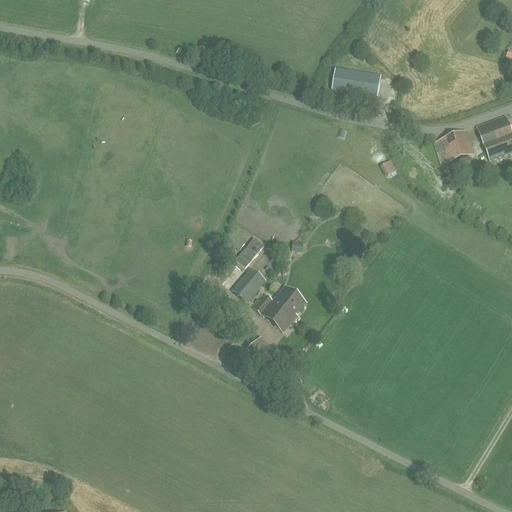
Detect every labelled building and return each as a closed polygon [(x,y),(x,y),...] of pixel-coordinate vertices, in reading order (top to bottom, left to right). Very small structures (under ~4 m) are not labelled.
[(336,71),(333,93),(378,100),(381,78),(336,71)] [(348,97),(346,109),(374,113),(376,102),(348,97)] [(490,163),(511,154),(511,132),(506,118),(477,129),(490,163)] [(347,131),(339,130),(337,138),(345,140),(347,131)] [(292,243),(291,253),(302,254),(303,244),(292,243)] [(231,292),(246,305),(266,282),(251,269),(231,292)] [(283,334),(306,305),(285,287),(273,302),(265,296),(254,311),(283,334)] [(206,308),(215,316),(223,305),(214,298),(206,308)] [(242,354),(256,371),(275,356),(261,338),(242,354)]
